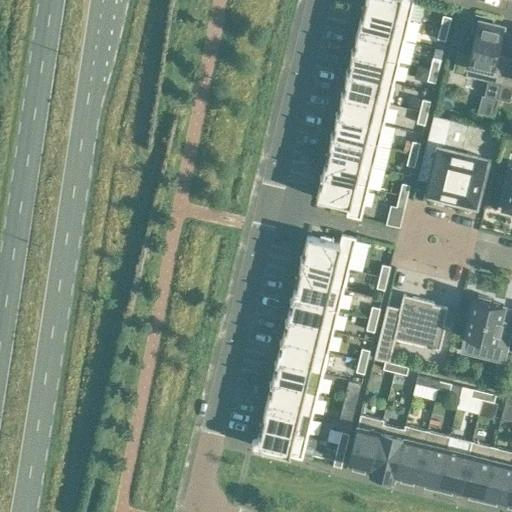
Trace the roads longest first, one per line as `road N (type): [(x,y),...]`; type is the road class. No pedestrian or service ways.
road 1 (residential): [(194,509),(319,0)]
road 2 (primary): [(25,511),(107,0)]
road 3 (primary): [(53,0),(0,348)]
